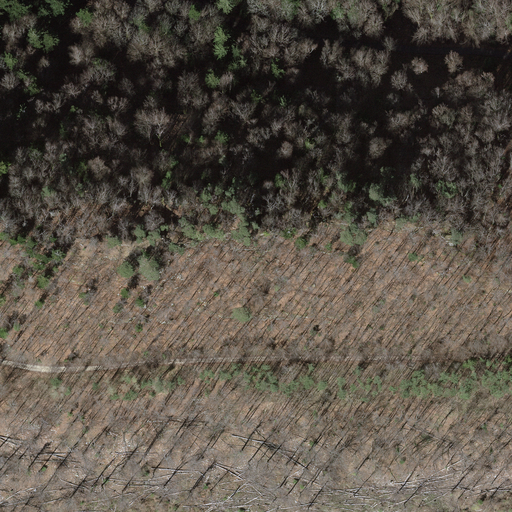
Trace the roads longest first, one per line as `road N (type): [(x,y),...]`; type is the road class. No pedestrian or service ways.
road 1 (track): [(511,357),(193,363),(88,377),(0,363)]
road 2 (unclassified): [(160,0),(299,36),(511,55)]
